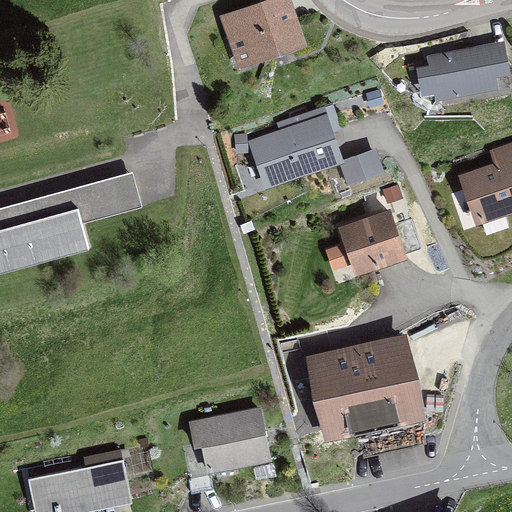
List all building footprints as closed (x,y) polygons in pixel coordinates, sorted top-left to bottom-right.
[(285,0),(277,0),(225,18),(232,38),(244,34),(253,58),(300,41),(285,0)] [(494,84),(487,48),(431,59),(438,95),(494,84)] [(298,174),(341,159),(325,115),(251,141),(265,181),(297,170),(298,174)] [(374,152),(342,164),(349,183),(381,171),(374,152)] [(511,161),(465,177),(479,218),(481,217),(485,231),(489,233),(505,227),(507,223),(502,210),(511,206),(511,161)] [(0,270),(88,247),(78,211),(118,200),(112,177),(0,207),(0,270)] [(341,228),(356,270),(404,254),(389,211),(341,228)] [(327,430),(355,423),(419,409),(403,340),(312,361),(327,430)] [(259,409),(191,422),(195,443),(203,442),(208,469),(269,457),(259,409)] [(419,409),(355,423),(362,454),(426,440),(419,409)] [(33,499),(53,495),(56,511),(77,511),(132,501),(123,458),(28,477),(33,499)]
